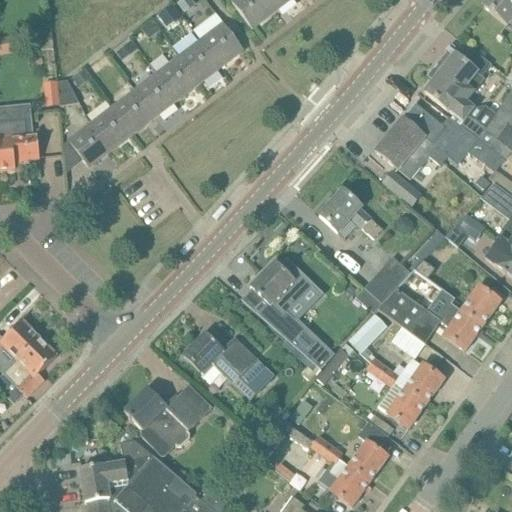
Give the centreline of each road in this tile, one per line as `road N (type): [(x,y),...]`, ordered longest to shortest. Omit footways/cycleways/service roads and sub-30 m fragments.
road 1 (unclassified): [(123,340),(427,0)]
road 2 (residential): [(123,340),(0,226)]
road 3 (residential): [(417,511),(511,382)]
road 4 (unclassified): [(18,452),(123,340)]
